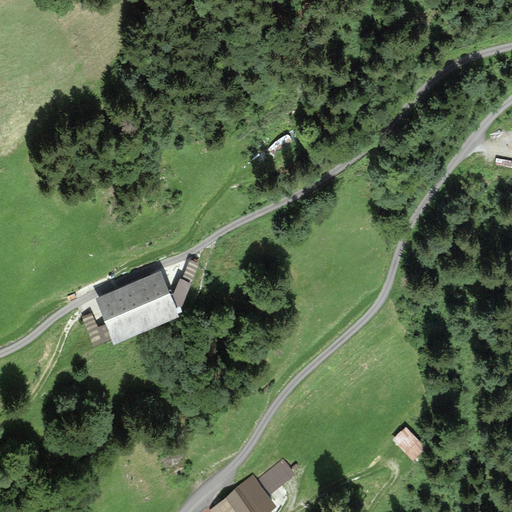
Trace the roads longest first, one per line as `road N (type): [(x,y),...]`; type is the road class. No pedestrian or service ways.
road 1 (unclassified): [(0,353),(91,294),(179,258),(315,184),(380,137),(451,67),(511,46)]
road 2 (unclassified): [(187,511),(244,454),(293,383),(377,305),(424,202),(511,99)]
road 3 (track): [(0,341),(38,311),(91,294),(117,270),(185,240),(239,146),(298,75)]
road 4 (track): [(0,153),(170,55)]
road 5 (track): [(290,511),(328,486),(389,462),(398,468),(366,511)]
road 6 (track): [(83,299),(47,372),(0,432)]
